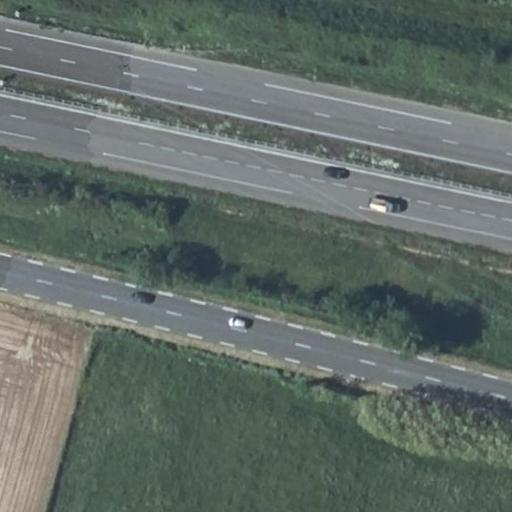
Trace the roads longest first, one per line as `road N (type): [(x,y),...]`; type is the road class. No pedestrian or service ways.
road 1 (tertiary): [(0,277),(511,397)]
road 2 (trunk): [(0,113),(511,220)]
road 3 (trunk): [(511,154),(0,47)]
